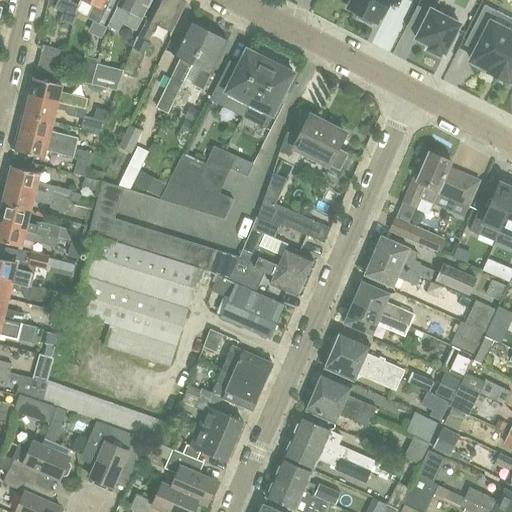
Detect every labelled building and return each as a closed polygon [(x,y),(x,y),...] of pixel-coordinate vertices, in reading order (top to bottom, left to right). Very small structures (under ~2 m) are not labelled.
[(81,3),(73,0),(58,0),(54,8),(65,13),(61,24),(75,29),(81,3)] [(110,0),(83,0),(94,5),(88,18),(93,21),(99,23),(110,0)] [(142,17),(148,6),(150,0),(120,0),(111,19),(108,24),(117,29),(121,21),(136,29),(142,17)] [(157,0),(153,8),(139,38),(134,47),(125,71),(136,76),(147,53),(151,44),(147,42),(156,23),(171,30),(176,20),(185,2),(184,1),(181,0),(157,0)] [(353,0),(349,9),(359,14),(357,18),(371,25),(373,21),(376,23),(380,16),(381,17),(389,0),(353,0)] [(498,77),(511,49),(511,33),(492,23),(497,12),(485,6),(465,44),(476,50),(471,61),(489,70),(488,72),(498,77)] [(416,38),(430,46),(428,50),(440,56),(442,52),(445,53),(460,24),(431,9),(416,38)] [(193,64),(209,32),(189,22),(180,40),(173,53),(183,57),(178,68),(159,107),(170,112),(193,64)] [(212,73),(219,59),(228,41),(209,32),(193,64),(200,68),(192,84),(203,89),(211,74),(212,73)] [(67,53),(43,47),(37,71),(61,76),(67,53)] [(247,107),(270,63),(263,60),(265,56),(251,49),(249,52),(247,52),(236,73),(226,68),(210,100),(221,106),(226,97),(247,107)] [(511,49),(498,77),(508,82),(509,80),(511,81),(511,49)] [(99,61),(100,58),(86,55),(80,80),(93,83),(99,61)] [(270,63),(247,107),(262,115),(257,124),(266,128),(274,113),(273,112),(292,74),(290,73),(292,70),(278,63),(276,66),(270,63)] [(105,87),(110,67),(99,64),(94,84),(105,87)] [(61,85),(50,82),(30,77),(26,95),(76,107),(87,110),(90,96),(60,89),(61,85)] [(74,117),(76,107),(26,95),(21,114),(51,121),(54,109),(64,111),(67,115),(74,117)] [(186,119),(197,124),(203,113),(191,107),(186,119)] [(49,130),(51,121),(21,114),(16,133),(77,148),(80,137),(49,130)] [(81,127),(101,132),(106,121),(85,115),(81,127)] [(309,116),(298,137),(289,132),(280,151),(290,156),(294,147),(330,165),(340,170),(349,153),(339,148),(346,134),(309,116)] [(191,136),(197,125),(187,121),(182,131),(191,136)] [(75,157),(77,148),(16,133),(11,150),(31,155),(42,158),(44,149),(75,157)] [(136,144),(124,138),(120,146),(131,151),(132,152),(136,144)] [(132,152),(131,151),(114,184),(131,190),(151,150),(137,144),(133,153),(132,152)] [(195,182),(198,183),(208,159),(217,163),(223,150),(214,146),(203,171),(179,160),(173,172),(184,177),(195,182)] [(223,150),(217,163),(230,169),(236,156),(223,150)] [(468,206),(480,181),(449,167),(452,161),(449,160),(450,158),(441,154),(440,156),(429,151),(419,175),(415,173),(403,201),(417,207),(421,198),(434,204),(438,193),(468,206)] [(39,173),(28,170),(8,166),(4,184),(67,199),(69,190),(49,186),(45,187),(36,185),(39,173)] [(173,172),(160,199),(173,203),(184,177),(173,172)] [(273,172),(269,183),(283,188),(287,179),(273,172)] [(140,173),(134,184),(159,197),(165,187),(140,173)] [(184,177),(173,203),(184,207),(195,182),(184,177)] [(102,181),(98,196),(120,203),(124,188),(102,181)] [(195,182),(184,207),(195,210),(206,187),(195,182)] [(500,231),(511,202),(511,187),(499,182),(495,193),(488,190),(489,189),(488,188),(469,230),(478,234),(483,223),(500,231)] [(64,212),(67,199),(4,184),(0,197),(0,203),(29,210),(32,200),(50,205),(48,208),(64,212)] [(206,187),(195,210),(210,215),(220,193),(206,187)] [(220,193),(210,215),(224,219),(234,200),(220,193)] [(98,196),(89,234),(115,218),(120,203),(98,196)] [(511,202),(500,231),(511,235),(511,247),(511,249),(511,202)] [(26,221),(29,210),(0,203),(0,223),(57,237),(59,229),(26,221)] [(288,210),(282,224),(310,237),(325,243),(332,228),(317,221),(289,208),(288,210)] [(448,238),(397,216),(391,231),(442,253),(448,238)] [(242,250),(305,277),(313,258),(290,248),(292,244),(272,235),(276,225),(256,217),(242,250)] [(115,218),(89,234),(120,244),(127,222),(115,218)] [(127,222),(120,244),(132,247),(139,226),(127,222)] [(54,249),(57,237),(0,223),(0,241),(20,246),(21,241),(54,249)] [(139,226),(132,247),(144,251),(151,230),(139,226)] [(151,230),(144,251),(157,255),(163,233),(151,230)] [(163,233),(157,255),(169,259),(175,237),(163,233)] [(409,248),(400,244),(381,236),(380,240),(377,239),(374,247),(376,248),(373,255),(420,276),(430,280),(434,271),(414,263),(418,253),(408,248),(409,248)] [(96,237),(84,272),(189,305),(200,270),(96,237)] [(175,237),(169,259),(181,262),(187,241),(175,237)] [(79,258),(83,243),(73,241),(69,256),(79,258)] [(187,241),(181,262),(194,266),(200,245),(187,241)] [(200,245),(194,266),(207,270),(214,249),(200,245)] [(15,267),(16,262),(27,265),(27,264),(47,269),(50,256),(23,249),(22,251),(6,247),(3,259),(0,257),(0,276),(16,280),(14,282),(33,286),(36,271),(15,267)] [(214,249),(207,270),(208,271),(219,276),(227,253),(214,249)] [(468,253),(457,249),(453,258),(464,262),(468,253)] [(240,257),(229,281),(235,283),(257,293),(267,271),(275,275),(271,284),(294,294),(297,295),(305,277),(242,250),(239,257),(240,257)] [(227,253),(219,276),(228,280),(239,257),(227,253)] [(416,286),(420,276),(373,255),(370,263),(368,262),(364,270),(367,271),(365,274),(392,286),(396,277),(416,286)] [(476,279),(443,264),(437,279),(470,294),(476,279)] [(84,272),(72,311),(110,323),(121,327),(132,330),(143,334),(154,337),(165,341),(175,344),(177,344),(189,305),(84,272)] [(45,289),(33,286),(14,282),(16,280),(0,276),(0,297),(7,299),(10,287),(19,289),(25,297),(42,301),(45,289)] [(494,278),(486,295),(498,300),(505,283),(494,278)] [(385,304),(389,293),(362,281),(360,285),(357,286),(355,291),(356,294),(353,302),(409,327),(413,316),(385,304)] [(235,283),(220,317),(270,339),(285,305),(266,296),(257,293),(235,283)] [(5,307),(7,299),(0,297),(0,317),(24,323),(27,313),(5,307)] [(468,324),(487,333),(497,310),(477,301),(468,324)] [(405,336),(409,327),(353,302),(349,311),(346,312),(344,317),(345,320),(344,322),(372,334),(377,324),(405,336)] [(0,335),(20,341),(24,323),(0,317),(0,335)] [(487,333),(468,324),(460,321),(450,345),(452,346),(475,356),(487,333)] [(110,323),(103,345),(114,348),(121,327),(110,323)] [(121,327),(114,348),(125,352),(132,330),(121,327)] [(223,334),(211,329),(204,345),(217,351),(223,334)] [(55,357),(61,332),(51,330),(48,343),(40,341),(37,352),(55,357)] [(132,330),(125,352),(137,355),(143,334),(132,330)] [(370,344),(358,340),(340,331),(339,334),(335,337),(335,343),(332,349),(399,379),(403,370),(366,353),(370,344)] [(143,334),(137,355),(148,359),(154,337),(143,334)] [(154,337),(148,359),(159,362),(165,341),(154,337)] [(484,363),(494,341),(485,337),(475,359),(484,363)] [(165,341),(159,362),(170,366),(176,346),(177,344),(175,344),(165,341)] [(255,355),(232,345),(227,355),(226,358),(221,369),(233,373),(263,386),(273,363),(255,355)] [(464,380),(474,359),(475,356),(452,346),(442,370),(446,373),(464,380)] [(395,387),(399,379),(332,349),(329,357),(325,360),(325,365),(324,368),(343,375),(354,380),(358,371),(395,387)] [(0,370),(8,372),(10,365),(0,361),(0,370)] [(8,372),(0,370),(0,380),(18,385),(20,375),(8,372)] [(351,385),(341,381),(323,372),(321,376),(317,379),(318,383),(315,391),(363,413),(371,417),(376,407),(348,395),(351,385)] [(252,411),(263,386),(233,373),(227,386),(216,381),(211,393),(222,398),(252,411)] [(453,402),(461,385),(464,380),(446,373),(436,395),(453,402)] [(22,374),(17,392),(36,399),(44,402),(49,382),(22,374)] [(49,382),(44,402),(48,403),(55,406),(63,384),(57,382),(50,379),(49,382)] [(480,394),(482,395),(506,406),(511,393),(486,380),(485,382),(480,394)] [(63,384),(55,406),(56,406),(58,407),(62,408),(65,409),(73,387),(71,387),(64,384),(63,384)] [(471,416),(482,395),(480,394),(461,385),(453,402),(451,407),(471,416)] [(73,387),(65,409),(69,411),(75,413),(83,391),(77,389),(73,387)] [(83,391),(75,413),(76,413),(83,416),(85,417),(93,395),(91,394),(84,392),(83,391)] [(359,422),(363,413),(315,391),(311,399),(307,402),(307,407),(306,411),(325,418),(335,422),(339,413),(359,422)] [(433,417),(441,421),(446,409),(447,409),(449,402),(446,401),(427,392),(426,394),(421,405),(432,410),(432,411),(431,414),(430,416),(433,417)] [(93,395),(85,417),(90,419),(95,420),(103,398),(98,397),(93,395)] [(103,398),(95,420),(97,421),(104,423),(105,424),(113,402),(112,401),(105,399),(103,398)] [(200,426),(235,441),(243,421),(208,406),(208,401),(199,398),(195,407),(206,412),(200,426)] [(36,399),(30,416),(50,423),(56,406),(55,406),(48,403),(44,402),(36,399)] [(0,411),(10,413),(12,405),(0,402),(0,411)] [(113,402),(105,424),(111,426),(115,428),(123,405),(119,404),(113,402)] [(123,405),(115,428),(118,429),(124,431),(125,431),(133,409),(126,406),(123,405)] [(58,407),(51,426),(62,430),(69,411),(65,409),(62,408),(58,407)] [(457,431),(465,415),(455,410),(452,408),(444,423),(444,424),(457,431)] [(133,409),(125,431),(131,434),(135,435),(143,413),(140,411),(133,409)] [(0,421),(7,424),(10,413),(0,411),(0,421)] [(143,413),(135,435),(146,438),(154,416),(147,414),(143,413)] [(154,416),(146,438),(147,439),(156,442),(164,420),(161,419),(154,416)] [(330,430),(301,417),(300,420),(298,421),(296,425),(297,427),(294,433),(343,456),(342,456),(371,469),(375,461),(337,444),(341,435),(330,430)] [(422,468),(430,450),(443,423),(428,417),(418,438),(416,437),(405,460),(422,468)] [(164,420),(156,442),(166,446),(174,424),(168,421),(164,420)] [(508,425),(499,421),(496,428),(504,432),(508,425)] [(226,462),(235,441),(200,426),(191,446),(191,447),(201,451),(226,462)] [(459,437),(443,429),(433,448),(449,457),(459,437)] [(91,443),(84,459),(96,464),(90,478),(112,488),(123,463),(135,468),(147,439),(135,435),(133,440),(111,430),(103,449),(91,443)] [(343,456),(294,433),(289,446),(287,447),(285,451),(286,453),(285,455),(302,464),(313,469),(318,458),(338,466),(336,470),(365,483),(371,469),(342,456),(343,456)] [(70,463),(68,461),(70,457),(33,441),(32,445),(23,441),(15,458),(1,454),(0,458),(0,466),(9,470),(8,471),(31,481),(31,480),(33,474),(37,476),(40,474),(41,472),(60,480),(62,475),(64,476),(68,475),(72,466),(70,463)] [(187,445),(183,453),(197,459),(201,451),(191,447),(191,446),(187,445)] [(198,500),(207,504),(217,482),(193,471),(198,459),(197,459),(183,453),(173,449),(165,468),(177,473),(171,487),(171,488),(198,500)] [(418,476),(436,484),(448,458),(430,450),(422,468),(418,476)] [(511,459),(499,453),(495,463),(511,471),(511,472),(507,482),(511,484),(511,459)] [(307,481),(312,471),(283,459),(275,476),(323,497),(328,500),(336,503),(340,495),(307,481)] [(37,483),(31,480),(31,481),(8,471),(3,483),(25,492),(15,511),(59,511),(61,507),(32,495),(37,483)] [(324,510),(328,500),(323,497),(275,476),(266,497),(301,511),(318,511),(320,508),(324,510)] [(429,500),(436,484),(418,476),(412,488),(404,505),(419,511),(427,511),(433,502),(429,500)] [(171,488),(171,487),(162,483),(154,501),(136,494),(130,510),(133,511),(135,511),(163,511),(164,511),(167,511),(192,511),(198,500),(171,488)] [(404,505),(412,488),(401,483),(390,504),(402,509),(404,505)] [(511,511),(511,491),(505,488),(497,503),(469,489),(465,498),(496,511),(511,511)] [(496,511),(465,498),(461,506),(472,511),(496,511)] [(400,511),(402,509),(390,504),(384,501),(379,511),(400,511)]
